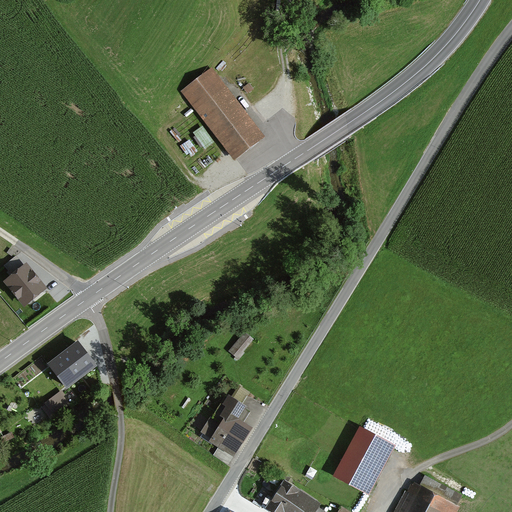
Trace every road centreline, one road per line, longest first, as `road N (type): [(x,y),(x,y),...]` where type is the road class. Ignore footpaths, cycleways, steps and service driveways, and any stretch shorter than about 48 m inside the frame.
road 1 (secondary): [(480,0),(392,92),(0,365)]
road 2 (unclassified): [(210,511),(511,29)]
road 3 (track): [(0,232),(88,298),(122,416),(110,511)]
